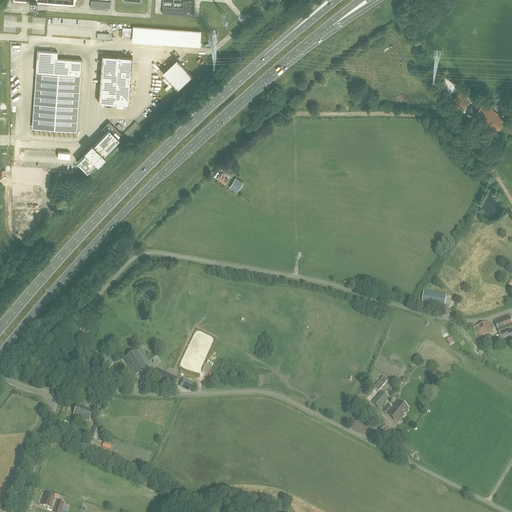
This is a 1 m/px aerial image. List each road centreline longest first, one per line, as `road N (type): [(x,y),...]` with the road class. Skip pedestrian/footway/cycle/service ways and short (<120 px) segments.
road 1 (unclassified): [(57,394),(96,299),(142,254),(311,279),(463,321),(511,310)]
road 2 (unclassified): [(505,511),(271,392),(57,394)]
road 3 (trunk): [(0,353),(149,185),(329,23)]
road 4 (track): [(12,382),(218,146),(259,114),(282,114)]
road 5 (trunk): [(267,57),(147,164),(0,328)]
road 6 (track): [(282,114),(447,115)]
road 7 (unclassified): [(16,511),(57,394)]
